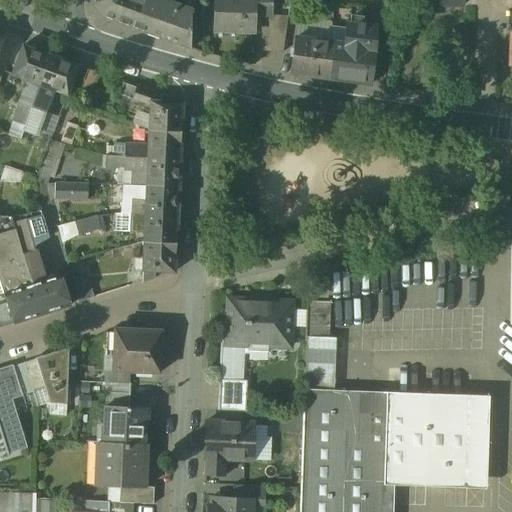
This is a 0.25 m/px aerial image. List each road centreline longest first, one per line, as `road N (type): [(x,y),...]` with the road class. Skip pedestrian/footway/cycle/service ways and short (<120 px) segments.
road 1 (residential): [(202,83),(511,129)]
road 2 (residential): [(511,218),(439,227),(217,280)]
road 3 (residential): [(180,511),(191,293)]
road 4 (residential): [(191,293),(202,83)]
road 5 (residential): [(0,343),(132,301),(191,293)]
road 6 (residential): [(78,36),(202,83)]
